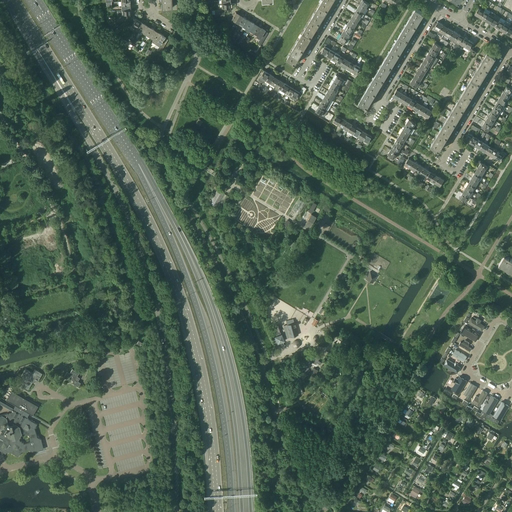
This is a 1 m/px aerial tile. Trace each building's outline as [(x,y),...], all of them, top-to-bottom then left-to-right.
[(171,0),(160,0),(160,1),(161,1),(161,8),(172,7),(171,0)] [(322,0),(319,5),(328,10),(333,0),(322,0)] [(363,0),(361,0),(359,4),(366,8),(369,3),(363,0)] [(359,4),(356,9),(363,13),(366,8),(359,4)] [(319,5),(311,19),(319,24),(328,10),(319,5)] [(416,8),(407,22),(416,27),(424,13),(416,8)] [(475,14),(480,17),(484,11),(479,8),(475,14)] [(356,9),(353,15),(360,19),(363,13),(356,9)] [(484,11),(480,17),(485,20),(489,14),(490,12),(485,9),(484,11)] [(489,14),(485,20),(490,24),(494,17),(496,14),(490,11),(490,12),(489,14)] [(236,12),(231,20),(235,22),(239,14),(236,12)] [(239,14),(235,22),(238,24),(243,16),(239,14)] [(353,15),(350,20),(357,24),(360,19),(353,15)] [(243,16),(238,24),(242,26),(246,18),(243,16)] [(495,27),(499,20),(494,17),(490,24),(495,27)] [(131,26),(135,29),(140,21),(136,18),(131,26)] [(246,18),(242,26),(246,29),(250,21),(246,18)] [(311,19),(303,32),(311,37),(319,24),(311,19)] [(350,20),(347,25),(354,29),(357,24),(350,20)] [(499,20),(495,27),(500,30),(504,23),(499,20)] [(143,23),(140,21),(135,29),(139,31),(143,23)] [(246,29),(244,31),(248,33),(249,31),(254,23),(250,21),(246,29)] [(434,28),(439,31),(443,24),(438,21),(434,28)] [(407,22),(399,35),(408,41),(416,27),(407,22)] [(147,25),(143,23),(139,31),(142,33),(147,25)] [(254,23),(249,31),(253,33),(258,25),(254,23)] [(504,23),(500,30),(505,33),(509,26),(504,23)] [(448,27),(443,24),(439,31),(444,34),(448,27)] [(151,27),(147,25),(142,33),(146,35),(151,27)] [(258,25),(253,33),(257,35),(261,28),(258,25)] [(347,25),(344,30),(351,34),(354,29),(347,25)] [(154,30),(151,27),(146,35),(150,37),(154,30)] [(453,31),(448,27),(444,34),(449,37),(453,31)] [(257,35),(256,37),(260,39),(261,37),(262,36),(263,34),(264,32),(265,31),(265,30),(261,28),(257,35)] [(158,32),(154,30),(150,37),(153,40),(158,32)] [(344,30),(341,35),(348,39),(351,34),(344,30)] [(458,34),(453,31),(449,37),(454,40),(458,34)] [(162,34),(158,32),(153,40),(152,42),(155,44),(162,34)] [(303,32),(296,43),(295,46),(303,51),(311,37),(303,32)] [(166,36),(162,34),(155,44),(159,47),(165,38),(166,36)] [(463,37),(458,34),(454,40),(459,43),(463,37)] [(345,44),(348,39),(341,35),(338,40),(345,44)] [(399,35),(391,49),(399,54),(403,48),(405,46),(405,45),(408,41),(399,35)] [(468,40),(463,37),(459,43),(464,46),(468,40)] [(165,38),(159,47),(157,50),(160,52),(168,39),(165,38)] [(473,43),(468,40),(464,46),(469,50),(473,43)] [(434,42),(431,47),(438,52),(441,47),(434,42)] [(287,59),(295,64),(303,51),(295,46),(294,46),(287,59)] [(325,46),(321,53),(326,56),(330,49),(325,46)] [(431,47),(428,52),(435,56),(438,52),(431,47)] [(330,49),(326,56),(331,59),(335,52),(330,49)] [(391,49),(383,62),(391,67),(395,62),(397,59),(399,54),(391,49)] [(488,51),(486,54),(480,64),(488,70),(496,56),(488,51)] [(335,52),(331,59),(336,62),(340,55),(335,52)] [(428,52),(425,58),(432,62),(435,56),(428,52)] [(340,55),(336,62),(341,65),(345,58),(340,55)] [(345,58),(341,65),(346,68),(350,61),(345,58)] [(425,58),(422,62),(429,66),(432,62),(425,58)] [(350,61),(346,68),(351,71),(355,64),(350,61)] [(383,62),(375,76),(383,81),(387,75),(388,72),(389,72),(388,72),(391,67),(383,62)] [(422,62),(419,68),(426,72),(429,66),(422,62)] [(355,64),(351,71),(356,74),(360,67),(355,64)] [(480,64),(476,70),(471,78),(480,83),(488,70),(480,64)] [(419,68),(416,72),(423,77),(426,72),(419,68)] [(259,77),(265,80),(269,73),(264,70),(259,77)] [(416,72),(413,78),(420,82),(423,77),(416,72)] [(274,76),(269,73),(265,80),(270,83),(274,76)] [(337,75),(334,80),(341,84),(344,79),(337,75)] [(279,80),(274,76),(270,83),(275,86),(279,80)] [(375,76),(367,89),(375,94),(379,89),(379,88),(380,86),(383,81),(375,76)] [(416,87),(420,82),(413,78),(410,83),(416,87)] [(471,78),(468,84),(463,91),(472,97),(480,83),(471,78)] [(284,83),(279,80),(275,86),(280,89),(284,83)] [(334,80),(331,85),(338,90),(341,84),(334,80)] [(289,86),(284,83),(280,89),(285,92),(289,86)] [(331,85),(328,91),(335,95),(338,90),(331,85)] [(294,89),(289,86),(285,92),(290,95),(294,89)] [(511,89),(506,86),(503,91),(510,95),(511,91),(511,89)] [(294,89),(290,95),(289,97),(296,101),(300,94),(299,93),(299,92),(294,89)] [(367,107),(371,101),(372,99),(375,94),(367,89),(359,102),(367,107)] [(402,92),(399,91),(397,89),(393,96),(398,99),(402,93),(402,92)] [(328,91),(325,96),(331,100),(335,95),(328,91)] [(463,91),(460,97),(455,105),(464,110),(472,97),(463,91)] [(503,91),(500,96),(507,100),(510,95),(503,91)] [(402,93),(398,99),(403,102),(407,96),(402,93)] [(325,96),(322,100),(329,105),(331,100),(325,96)] [(407,96),(403,102),(408,106),(412,99),(407,96)] [(500,96),(497,101),(504,105),(507,100),(500,96)] [(412,99),(408,106),(413,109),(417,102),(412,99)] [(322,100),(319,106),(325,110),(329,105),(322,100)] [(497,101),(494,106),(501,110),(504,105),(497,101)] [(417,102),(413,109),(418,112),(422,105),(417,102)] [(422,105),(418,112),(423,115),(427,108),(422,105)] [(455,105),(452,111),(447,118),(455,124),(464,110),(455,105)] [(319,106),(315,111),(322,115),(325,110),(319,106)] [(494,106),(491,111),(498,115),(501,110),(494,106)] [(428,117),(432,111),(427,108),(423,115),(428,118),(428,117)] [(491,111),(488,116),(495,120),(498,115),(491,111)] [(342,118),(337,114),(333,121),(338,124),(342,118)] [(488,116),(485,121),(492,125),(495,120),(488,116)] [(347,121),(342,118),(338,124),(343,127),(347,121)] [(447,118),(443,124),(439,132),(447,137),(455,124),(447,118)] [(409,119),(406,124),(413,128),(416,123),(409,119)] [(352,124),(347,121),(343,127),(348,131),(352,124)] [(485,121),(482,127),(488,131),(492,125),(485,121)] [(357,127),(352,124),(348,131),(353,134),(357,127)] [(406,124),(403,129),(410,133),(413,128),(406,124)] [(362,130),(357,127),(353,134),(358,137),(362,130)] [(403,129),(400,134),(407,138),(410,133),(403,129)] [(367,133),(362,130),(358,137),(363,140),(367,133)] [(439,132),(435,137),(431,145),(439,151),(447,137),(439,132)] [(372,136),(367,133),(363,140),(368,143),(372,136)] [(469,133),(464,140),(470,143),(474,136),(469,133)] [(400,134),(397,139),(404,143),(407,138),(400,134)] [(479,139),(474,136),(470,143),(475,146),(479,139)] [(397,139),(394,144),(400,148),(404,143),(397,139)] [(479,139),(475,146),(480,149),(484,142),(479,139)] [(484,142),(480,149),(485,152),(489,145),(484,142)] [(394,144),(390,149),(397,153),(400,148),(394,144)] [(489,145),(485,152),(490,155),(494,148),(489,145)] [(494,148),(490,155),(495,158),(499,151),(494,148)] [(390,149),(387,154),(394,159),(397,153),(390,149)] [(499,151),(495,158),(500,161),(504,154),(499,151)] [(414,161),(409,158),(404,165),(410,168),(414,161)] [(419,164),(414,161),(410,168),(415,171),(419,164)] [(481,162),(478,167),(485,171),(488,166),(481,162)] [(424,167),(419,164),(415,171),(420,174),(424,167)] [(429,170),(424,167),(420,174),(425,177),(429,170)] [(478,167),(475,172),(481,176),(485,171),(478,167)] [(434,173),(429,170),(425,177),(430,180),(434,173)] [(475,172),(472,177),(478,181),(481,176),(475,172)] [(439,176),(434,173),(430,180),(435,183),(439,176)] [(444,179),(439,176),(435,183),(440,186),(444,179)] [(472,177),(469,182),(475,186),(478,181),(472,177)] [(469,182),(465,187),(472,192),(475,186),(469,182)] [(465,187),(462,193),(469,197),(472,192),(465,187)] [(213,197),(210,203),(215,206),(219,201),(223,194),(217,190),(213,197)] [(462,193),(459,198),(466,202),(469,197),(462,193)] [(298,214),(305,203),(299,200),(292,210),(298,214)] [(311,214),(303,225),(309,229),(316,217),(311,214)] [(499,264),(503,266),(511,271),(511,258),(505,254),(499,264)] [(377,276),(370,271),(367,276),(365,278),(372,283),(377,276)] [(473,318),(472,317),(469,323),(482,331),(485,326),(481,323),(482,320),(475,316),(473,318)] [(298,335),(296,326),(295,323),(295,322),(294,322),(286,325),(290,337),(298,335)] [(281,334),(280,331),(277,325),(275,326),(277,332),(276,332),(277,336),(274,337),(275,337),(272,338),(276,349),(284,346),(282,341),(284,340),(281,334)] [(476,342),(478,338),(475,336),(476,333),(470,330),(468,332),(466,331),(464,335),(476,342)] [(469,352),(472,348),(469,347),(471,344),(463,341),(460,346),(469,352)] [(453,356),(464,362),(468,356),(457,350),(453,356)] [(307,354),(300,365),(308,369),(312,362),(315,364),(317,362),(320,364),(321,362),(318,360),(320,357),(312,352),(310,356),(307,354)] [(460,367),(448,359),(444,365),(457,373),(460,367)] [(300,365),(299,367),(298,369),(305,373),(307,369),(300,365)] [(313,367),(309,374),(314,377),(318,370),(313,367)] [(21,376),(23,377),(23,380),(20,386),(28,390),(32,383),(38,381),(42,374),(36,370),(35,369),(33,373),(25,369),(23,374),(21,376)] [(63,377),(66,379),(68,376),(74,380),(72,383),(78,387),(81,382),(81,381),(80,383),(78,381),(80,378),(77,376),(79,373),(72,369),(69,374),(67,372),(63,377)] [(460,393),(467,381),(460,377),(455,385),(458,387),(457,392),(460,393)] [(470,400),(478,387),(471,383),(465,394),(467,396),(467,398),(470,400)] [(37,424),(33,421),(28,419),(28,416),(28,415),(29,413),(32,415),(38,406),(11,391),(6,400),(15,405),(13,408),(11,409),(12,414),(10,414),(10,413),(9,413),(10,415),(8,415),(8,413),(7,413),(8,415),(6,417),(2,415),(0,415),(0,450),(1,451),(2,451),(2,452),(4,453),(10,451),(18,456),(21,452),(29,450),(33,452),(35,452),(38,446),(41,440),(41,439),(37,436),(35,428),(37,424)] [(480,407),(488,393),(483,391),(479,397),(478,396),(475,400),(477,401),(475,404),(480,407)] [(484,411),(489,414),(498,398),(493,395),(484,411)] [(502,402),(493,415),(500,419),(508,406),(502,402)] [(41,440),(35,452),(42,450),(44,449),(41,440)]
